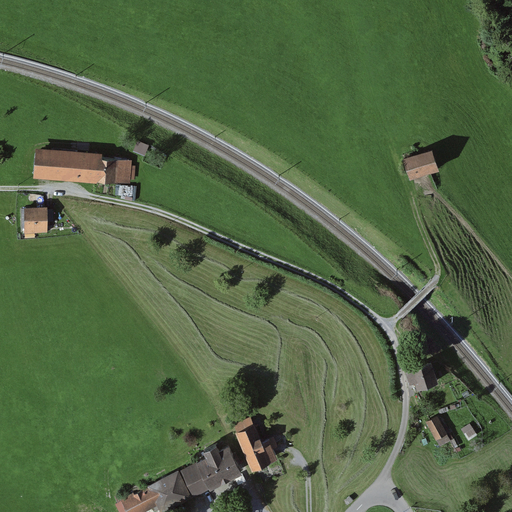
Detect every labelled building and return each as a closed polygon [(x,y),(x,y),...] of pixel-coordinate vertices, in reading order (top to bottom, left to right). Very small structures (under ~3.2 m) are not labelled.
[(148,145),(138,141),(134,150),(144,154),(148,145)] [(432,150),(404,160),(410,178),(439,168),(432,150)] [(89,157),(38,152),(37,171),(129,179),(130,160),(89,156),(89,157)] [(46,206),(24,206),(24,232),(46,232),(46,206)] [(431,363),(408,370),(411,380),(414,379),(417,387),(437,381),(431,363)] [(447,434),(438,416),(429,421),(438,438),(447,434)] [(250,417),(235,424),(253,465),(276,455),(273,446),(276,445),(273,437),(261,442),(250,417)] [(469,438),(478,432),(472,422),(463,428),(469,438)] [(208,456),(182,469),(194,493),(241,469),(229,445),(219,450),(216,443),(205,449),(208,456)] [(178,471),(116,503),(120,511),(137,511),(153,504),(156,510),(161,507),(161,508),(189,494),(178,471)]
